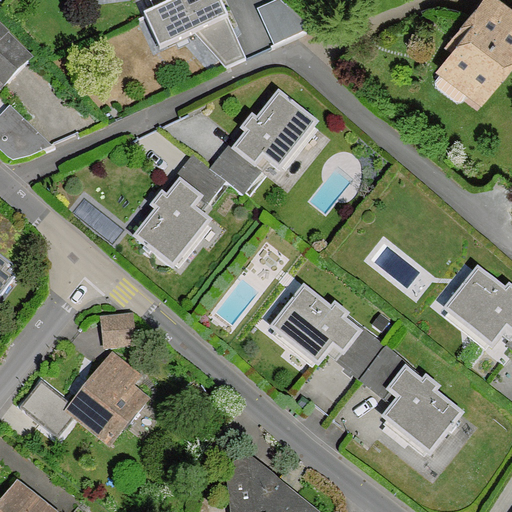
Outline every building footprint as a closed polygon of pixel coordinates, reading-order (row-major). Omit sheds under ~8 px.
[(178,0),(155,10),(145,16),(162,50),(195,35),(226,69),(246,60),(220,0),(178,0)] [(150,0),(155,10),(178,0),(150,0)] [(279,0),(259,10),(275,47),(314,30),(279,0)] [(481,101),(511,59),(511,9),(499,0),(483,0),(449,45),(455,50),(440,70),(481,101)] [(0,91),(2,93),(33,61),(0,28),(0,91)] [(242,147),(238,152),(256,166),(265,156),(281,169),(316,125),(281,98),(259,125),(255,122),(247,131),(252,135),(242,147)] [(52,147),(10,107),(0,117),(0,151),(10,161),(52,147)] [(227,183),(243,196),(263,172),(256,166),(238,152),(242,147),(236,143),(213,172),(227,183)] [(227,183),(213,172),(195,158),(173,185),(179,190),(182,187),(199,201),(208,207),(227,183)] [(139,239),(174,267),(208,225),(191,211),(199,201),(182,187),(179,190),(169,203),(164,199),(156,209),(161,212),(139,239)] [(0,295),(13,279),(9,275),(36,241),(0,213),(0,295)] [(505,297),(476,274),(445,312),(490,349),(505,330),(511,335),(511,293),(509,291),(505,297)] [(335,317),(306,294),(275,332),(320,369),(335,350),(346,359),(364,338),(346,323),(350,319),(339,311),(335,317)] [(133,317),(102,321),(105,350),(137,346),(133,317)] [(391,395),(408,373),(412,369),(368,333),(364,338),(346,359),(340,367),(384,403),(391,395)] [(142,382),(110,357),(64,416),(108,451),(148,401),(135,391),(142,382)] [(426,387),(408,373),(391,395),(402,404),(387,424),(433,460),(465,419),(438,398),(443,391),(430,381),(426,387)] [(313,511),(250,461),(229,473),(233,511),(313,511)] [(47,511),(13,485),(0,501),(0,511),(47,511)]
